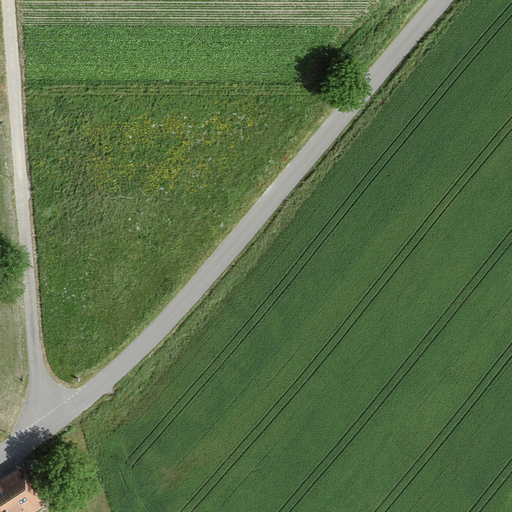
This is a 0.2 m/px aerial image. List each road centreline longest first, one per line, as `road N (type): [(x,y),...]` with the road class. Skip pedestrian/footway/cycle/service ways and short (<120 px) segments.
road 1 (unclassified): [(0,465),(176,317),(442,0)]
road 2 (track): [(7,0),(38,436)]
